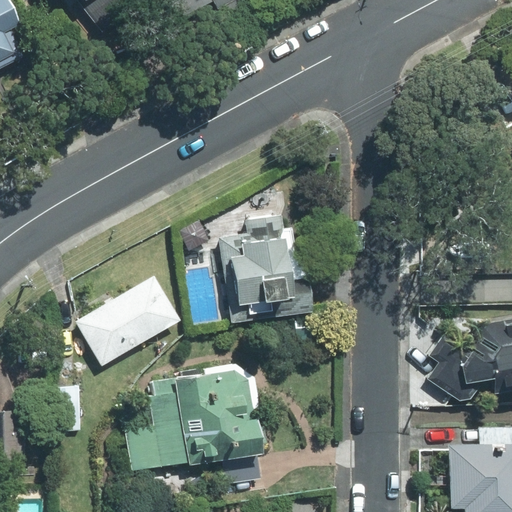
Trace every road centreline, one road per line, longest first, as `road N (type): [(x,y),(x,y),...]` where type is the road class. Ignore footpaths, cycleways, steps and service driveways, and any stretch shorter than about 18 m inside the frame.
road 1 (residential): [(370,511),(359,43)]
road 2 (tertiary): [(359,43),(119,169),(0,244)]
